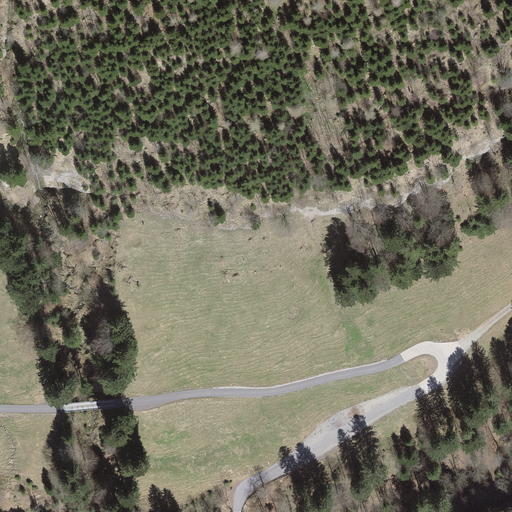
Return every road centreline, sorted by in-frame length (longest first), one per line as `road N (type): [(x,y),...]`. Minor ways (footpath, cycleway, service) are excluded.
road 1 (track): [(446,355),(427,345),(390,365),(269,393),(0,410)]
road 2 (track): [(237,511),(256,479),(435,383),(446,355)]
